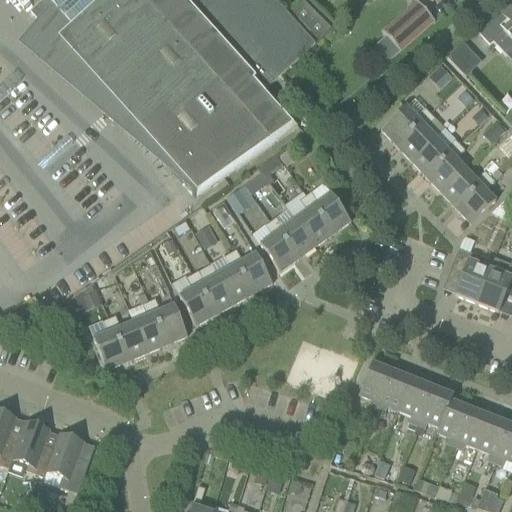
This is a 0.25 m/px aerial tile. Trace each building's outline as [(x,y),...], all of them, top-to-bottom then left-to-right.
[(40,28),(71,0),(43,0),(45,1),(29,15),(40,28)] [(71,0),(40,28),(195,201),(295,129),(264,93),(315,48),(271,0),(71,0)] [(289,16),(316,46),(334,29),(302,1),(289,16)] [(511,3),(479,36),(489,47),(492,44),(505,58),(511,65),(511,3)] [(399,54),(432,25),(417,9),(383,38),(399,54)] [(463,47),(447,62),(465,80),(480,66),(463,47)] [(439,91),(450,81),(440,70),(429,80),(439,91)] [(460,104),(466,110),(475,102),(468,96),(460,104)] [(405,109),(380,133),(395,149),(429,117),(424,112),(423,113),(413,103),(406,110),(405,109)] [(480,113),(472,120),(479,127),(487,120),(480,113)] [(432,114),(429,117),(395,149),(410,165),(435,141),(426,131),(435,123),(434,122),(437,118),(432,114)] [(494,125),(483,136),(492,145),(503,134),(494,125)] [(410,165),(424,180),(458,148),(454,143),(455,142),(445,131),(436,140),(435,141),(410,165)] [(511,137),(499,150),(508,160),(511,156),(511,137)] [(424,180),(439,196),(464,172),(455,162),(464,153),(458,148),(424,180)] [(287,155),(278,162),(283,169),(284,170),(293,164),(287,155)] [(283,169),(278,162),(275,158),(266,164),(274,175),(283,169)] [(483,174),(474,183),(464,172),(439,196),(454,211),(488,179),(483,174)] [(469,227),(484,214),(494,204),(484,193),(501,177),(496,172),(488,179),(454,211),(469,227)] [(259,192),(253,183),(244,189),(250,198),(259,192)] [(305,199),(332,238),(350,225),(338,208),(322,187),(305,199)] [(238,193),(228,200),(239,217),(249,210),(238,193)] [(305,214),(294,222),(314,250),(332,238),(305,199),(298,204),(305,214)] [(223,231),(233,224),(228,217),(227,218),(221,210),(212,216),(223,231)] [(275,221),(270,224),(297,262),(314,250),(294,222),(282,231),(275,221)] [(270,239),(258,248),(267,259),(279,275),(297,262),(270,224),(263,229),(270,239)] [(184,226),(173,232),(177,240),(188,233),(184,226)] [(203,254),(215,247),(207,231),(194,238),(203,254)] [(168,258),(176,254),(171,244),(163,248),(168,258)] [(453,297),(475,306),(492,264),(470,255),(470,256),(458,251),(449,274),(460,279),(453,297)] [(251,297),(270,287),(254,257),(241,264),(235,253),(229,257),(251,297)] [(232,308),(251,297),(229,257),(210,267),(232,308)] [(505,297),(511,299),(511,269),(493,261),(492,264),(475,306),(498,315),(505,297)] [(214,318),(232,308),(210,267),(191,278),(214,318)] [(214,318),(191,278),(185,281),(191,292),(178,299),(194,329),(214,318)] [(81,317),(99,308),(90,288),(73,300),(81,317)] [(152,317),(166,348),(186,340),(173,308),(160,313),(156,303),(148,306),(152,317)] [(133,325),(146,357),(166,348),(152,317),(148,306),(147,306),(128,314),(133,325)] [(115,319),(108,322),(126,365),(146,357),(133,325),(120,330),(115,319)] [(126,365),(108,322),(101,325),(106,336),(92,342),(105,374),(126,365)] [(371,366),(358,398),(370,403),(367,410),(376,413),(392,374),(371,366)] [(392,374),(376,413),(384,416),(386,411),(398,415),(412,382),(392,374)] [(412,382),(398,415),(409,420),(407,426),(416,429),(431,390),(412,382)] [(426,427),(437,431),(438,431),(449,404),(450,404),(452,398),(431,390),(416,429),(413,436),(421,439),(426,427)] [(469,412),(450,404),(449,404),(438,431),(437,431),(435,437),(447,442),(445,447),(454,451),(469,412)] [(464,448),(476,453),(489,420),(469,412),(454,451),(462,454),(464,448)] [(0,469),(8,473),(11,463),(19,440),(8,436),(14,421),(0,416),(0,469)] [(485,463),(494,466),(509,428),(489,420),(476,453),(487,458),(485,463)] [(43,481),(45,476),(53,453),(42,449),(48,434),(25,425),(19,440),(11,463),(26,469),(24,474),(43,481)] [(408,426),(405,435),(412,438),(413,436),(416,429),(408,426)] [(511,428),(509,428),(494,466),(502,470),(504,464),(511,467),(511,428)] [(57,491),(76,498),(88,465),(77,461),(82,446),(59,438),(53,453),(45,476),(60,481),(57,491)] [(209,468),(212,460),(205,458),(203,467),(209,468)] [(380,464),(374,479),(383,482),(389,467),(380,464)] [(361,468),(360,472),(362,477),(368,478),(372,476),(374,471),(372,467),(366,465),(361,468)] [(401,473),(397,483),(408,487),(412,477),(401,473)] [(256,474),(253,486),(263,488),(266,477),(256,474)] [(270,478),(265,494),(276,498),(282,482),(270,478)] [(434,500),(437,491),(415,483),(412,493),(433,501),(434,500)] [(287,494),(297,497),(300,487),(290,484),(287,494)] [(462,485),(457,498),(455,506),(467,510),(475,490),(462,485)] [(200,511),(198,511),(203,492),(196,490),(189,511),(200,511)] [(457,498),(437,491),(434,500),(454,507),(455,506),(457,498)] [(383,503),(385,496),(374,493),(372,499),(383,503)] [(484,494),(476,511),(498,511),(501,506),(496,504),(493,498),(484,494)] [(337,502),(333,511),(343,511),(346,505),(337,502)] [(31,511),(34,507),(23,503),(19,511),(31,511)] [(410,511),(413,506),(402,503),(399,511),(410,511)]
